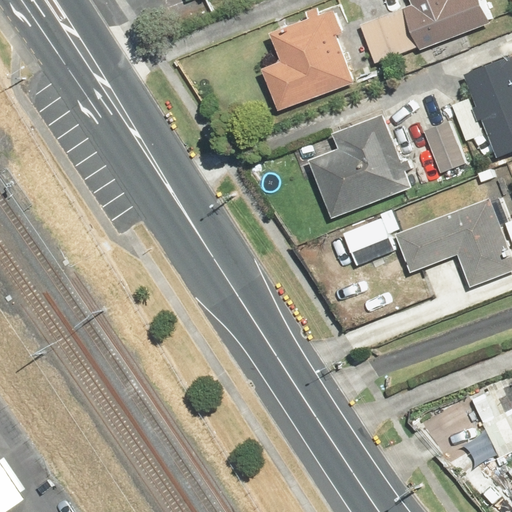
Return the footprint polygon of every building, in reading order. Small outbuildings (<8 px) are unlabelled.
[(406,0),(409,8),(362,26),(377,66),(491,24),(482,0),(406,0)] [(333,5),(269,26),(280,60),(263,66),(276,107),(357,80),(333,5)] [(451,102),(467,144),(490,135),(498,154),(511,147),(511,61),(510,57),(466,75),(473,93),(451,102)] [(327,216),(409,187),(394,146),(409,141),(401,118),(386,123),(383,113),(336,129),(342,146),(307,158),(327,216)] [(450,122),(424,131),(439,171),(465,162),(450,122)] [(511,264),(489,201),(398,233),(411,271),(461,253),(472,285),(511,271),(511,264)] [(386,217),(342,233),(348,251),(392,236),(386,217)] [(511,374),(470,393),(497,457),(511,450),(511,374)] [(0,511),(1,511),(9,508),(0,494),(0,511)]
